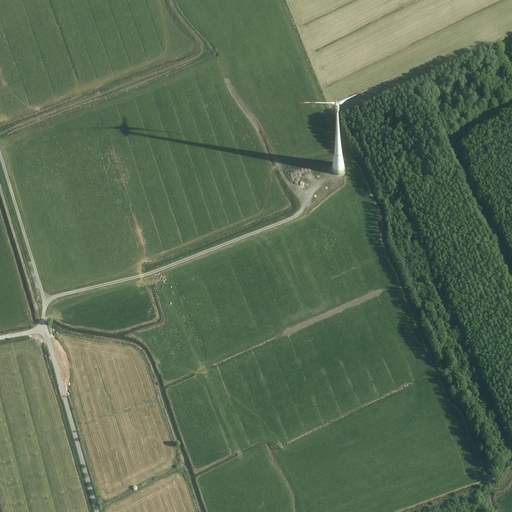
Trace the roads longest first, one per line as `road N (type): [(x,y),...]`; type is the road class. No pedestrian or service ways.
road 1 (track): [(41,296),(152,269),(305,208),(326,177)]
road 2 (track): [(0,132),(200,56),(202,43),(172,0)]
road 3 (unclassified): [(0,335),(44,326),(100,511)]
road 4 (track): [(44,326),(38,268),(0,149)]
